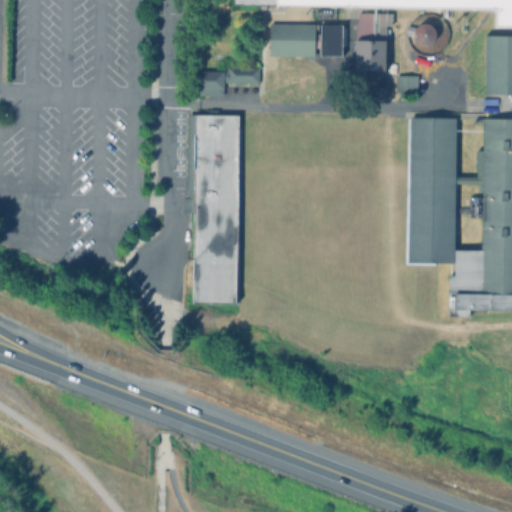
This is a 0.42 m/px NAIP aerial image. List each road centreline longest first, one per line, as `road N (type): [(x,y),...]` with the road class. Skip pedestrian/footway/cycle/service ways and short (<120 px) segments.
road 1 (trunk): [(443,511),(26,349)]
road 2 (residential): [(159,269),(170,237),(170,0)]
